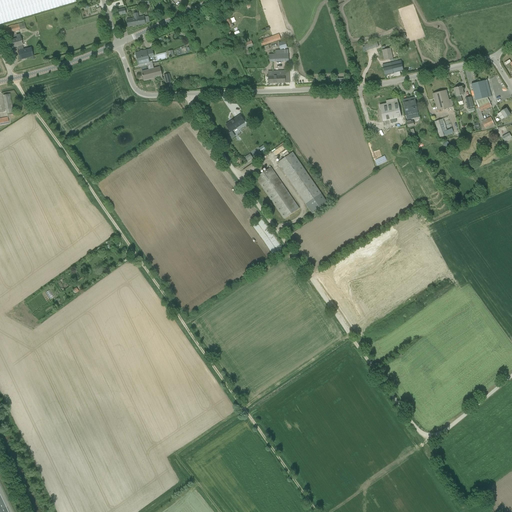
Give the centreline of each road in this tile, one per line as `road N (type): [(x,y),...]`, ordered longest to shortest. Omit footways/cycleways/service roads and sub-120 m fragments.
road 1 (track): [(246,409),(0,51)]
road 2 (unclassified): [(495,58),(361,84),(151,95),(119,43)]
road 3 (track): [(351,336),(184,95)]
road 4 (track): [(511,375),(438,434),(423,435),(351,336)]
road 5 (track): [(294,252),(185,322)]
road 6 (track): [(351,336),(246,409)]
road 7 (tertiary): [(0,84),(119,43)]
road 8 (track): [(246,409),(318,511)]
